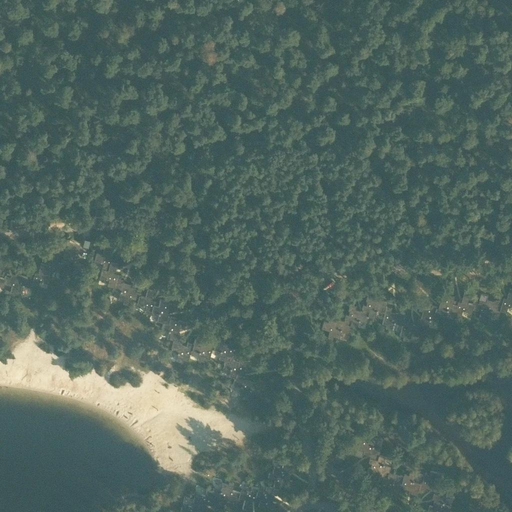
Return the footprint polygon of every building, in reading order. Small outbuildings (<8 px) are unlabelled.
[(67,240),(61,262),(74,265),(80,244),(67,240)] [(95,252),(93,261),(103,264),(99,277),(108,280),(107,284),(111,285),(110,287),(113,288),(112,291),(119,292),(117,302),(127,304),(129,298),(137,300),(136,304),(145,306),(144,312),(150,314),(151,310),(158,312),(155,320),(162,322),(161,328),(168,330),(166,338),(173,339),(170,351),(177,353),(175,360),(182,362),(183,359),(187,360),(190,350),(199,352),(197,360),(203,361),(204,358),(208,359),(211,348),(220,351),(218,358),(225,359),(223,366),(230,368),(228,376),(234,377),(232,384),(239,386),(237,396),(248,399),(250,393),(258,395),(260,387),(255,386),(256,383),(250,381),(251,379),(242,377),(244,370),(241,369),(242,365),(244,366),(246,359),(239,357),(238,360),(232,359),(232,357),(233,357),(234,352),(232,351),(233,347),(234,348),(236,341),(229,339),(228,343),(222,341),(222,339),(216,337),(214,342),(208,341),(207,344),(200,342),(201,340),(194,338),(193,343),(187,341),(186,345),(178,343),(180,335),(177,334),(179,327),(183,328),(185,322),(177,320),(177,321),(174,320),(174,317),(170,316),(169,317),(167,316),(169,309),(173,310),(174,303),(168,302),(167,304),(164,303),(164,299),(159,298),(159,301),(151,299),(153,289),(147,288),(144,297),(140,295),(141,293),(135,291),(136,288),(130,287),(130,284),(122,282),(123,280),(120,279),(121,275),(114,273),(116,263),(114,263),(115,259),(108,257),(111,247),(104,245),(102,254),(95,252)] [(0,286),(3,287),(4,284),(11,286),(9,293),(14,294),(15,291),(21,293),(23,285),(30,287),(31,285),(37,287),(39,281),(48,284),(52,270),(61,273),(64,264),(57,262),(60,253),(53,251),(51,261),(43,259),(42,263),(40,263),(37,272),(30,271),(29,274),(26,274),(26,276),(17,274),(17,276),(11,274),(10,277),(4,276),(3,278),(0,277),(0,273),(1,268),(0,267),(0,286)] [(323,320),(320,328),(329,330),(327,337),(332,339),(332,336),(338,338),(340,330),(349,332),(351,324),(356,326),(358,320),(365,322),(367,315),(373,317),(375,310),(384,313),(381,323),(385,324),(384,326),(391,328),(393,322),(402,324),(399,335),(403,336),(403,338),(408,340),(410,334),(418,336),(421,325),(428,327),(431,319),(438,321),(440,315),(446,317),(448,309),(455,311),(454,314),(461,316),(462,310),(466,311),(467,309),(473,310),(473,309),(480,311),(478,319),(484,321),(484,317),(490,319),(492,312),(499,314),(500,310),(507,312),(508,307),(511,308),(511,289),(509,288),(506,298),(499,296),(498,300),(495,300),(495,302),(486,299),(486,302),(479,300),(479,303),(474,301),(473,304),(468,302),(471,294),(464,292),(461,301),(454,299),(454,296),(449,295),(449,298),(444,296),(445,295),(439,293),(437,300),(440,301),(439,307),(436,307),(437,306),(432,304),(431,307),(427,306),(427,305),(421,303),(419,310),(423,311),(421,317),(418,316),(417,323),(415,322),(414,324),(407,322),(408,320),(402,318),(404,312),(397,310),(396,313),(390,311),(391,307),(385,305),(386,300),(379,298),(379,300),(372,299),(373,297),(366,295),(365,300),(366,300),(365,304),(362,303),(361,308),(362,309),(361,310),(354,309),(355,305),(349,303),(347,310),(349,310),(348,314),(345,313),(343,320),(335,318),(334,321),(328,319),(328,322),(323,320)] [(355,437),(352,445),(357,446),(356,449),(362,450),(361,453),(370,456),(370,458),(369,457),(368,462),(371,463),(369,467),(368,466),(366,473),(372,475),(373,471),(380,473),(380,475),(379,475),(378,480),(380,481),(379,485),(377,484),(376,489),(381,491),(382,489),(390,491),(389,493),(396,495),(398,489),(404,491),(405,488),(412,490),(411,492),(417,494),(419,489),(425,491),(426,487),(433,489),(432,492),(434,492),(432,498),(434,499),(433,505),(429,504),(427,511),(430,511),(433,511),(434,511),(436,511),(453,511),(449,511),(451,504),(444,502),(446,495),(439,493),(442,482),(434,479),(436,471),(430,470),(429,474),(425,472),(422,483),(413,480),(415,473),(410,471),(409,475),(404,473),(400,484),(392,481),(394,474),(388,472),(390,466),(382,463),(384,456),(379,455),(380,448),(373,446),(375,439),(369,438),(370,434),(365,432),(363,439),(355,437)] [(181,504),(179,511),(202,511),(205,503),(213,505),(213,502),(215,502),(219,501),(227,503),(228,498),(237,500),(238,497),(243,499),(241,508),(248,510),(250,500),(253,500),(254,497),(259,498),(257,505),(268,508),(269,504),(273,505),(274,501),(272,500),(274,493),(278,494),(281,484),(284,485),(285,479),(288,480),(291,471),(292,471),(294,464),(282,461),(280,468),(273,466),(271,472),(268,472),(267,476),(274,478),(272,486),(265,484),(263,492),(257,490),(257,487),(251,485),(249,491),(240,489),(239,492),(231,490),(233,483),(228,482),(227,484),(221,482),(220,490),(212,488),(211,490),(205,489),(204,495),(194,492),(191,506),(181,504)]
